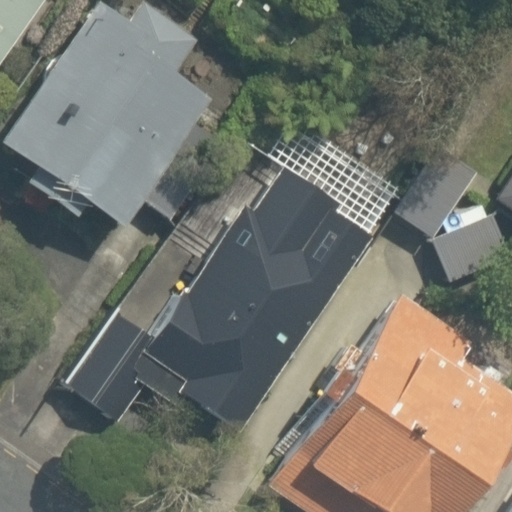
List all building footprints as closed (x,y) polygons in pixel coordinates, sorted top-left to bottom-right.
[(0,149),(28,168),(14,188),(91,240),(187,97),(156,76),(167,60),(77,0),(71,0),(0,105),(0,149)] [(511,65),(511,138),(490,173),(511,186),(511,63),(511,65)] [(454,179),(409,150),(369,211),(414,240),(454,179)] [(118,332),(100,319),(51,389),(85,412),(121,360),(209,422),(337,240),(307,218),(317,203),(268,168),(232,219),(219,210),(159,295),(149,288),(118,332)] [(349,273),(272,392),(285,401),(260,440),(283,454),(259,491),(291,511),(424,511),(511,377),(349,273)] [(511,511),(511,441),(466,511),(511,511)]
